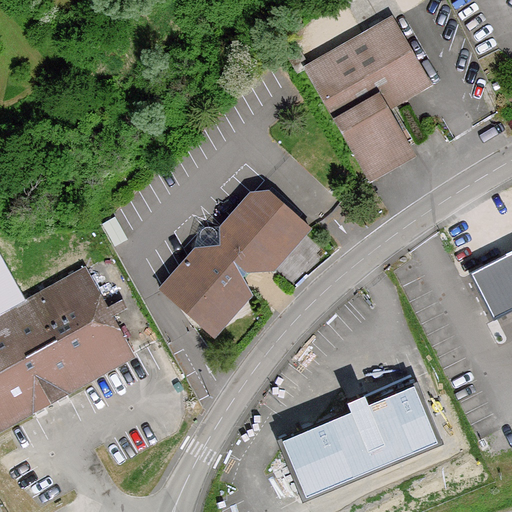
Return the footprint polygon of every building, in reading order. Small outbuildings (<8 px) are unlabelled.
[(284,49),(299,74),(307,69),(369,177),(413,153),(389,110),(430,85),(393,20),(312,67),(297,42),(284,49)] [(205,313),(210,323),(246,302),(242,293),(249,289),(246,279),(261,261),(270,267),(297,238),(289,230),(296,223),(266,198),(260,205),(252,199),(224,229),(232,236),(213,258),(204,251),(183,275),(185,279),(176,284),(195,318),(205,313)] [(87,270),(0,318),(0,427),(1,429),(36,410),(30,400),(38,395),(40,397),(42,398),(45,398),(46,398),(48,397),(50,396),(51,394),(52,393),(52,391),(51,389),(51,388),(61,383),(67,393),(91,380),(135,356),(87,270)] [(36,410),(67,393),(61,383),(51,388),(51,389),(52,391),(52,393),(51,394),(50,396),(48,397),(46,398),(45,398),(42,398),(40,397),(38,395),(30,400),(36,410)] [(435,439),(414,387),(312,429),(281,441),(283,446),(290,463),(303,494),(435,439)]
